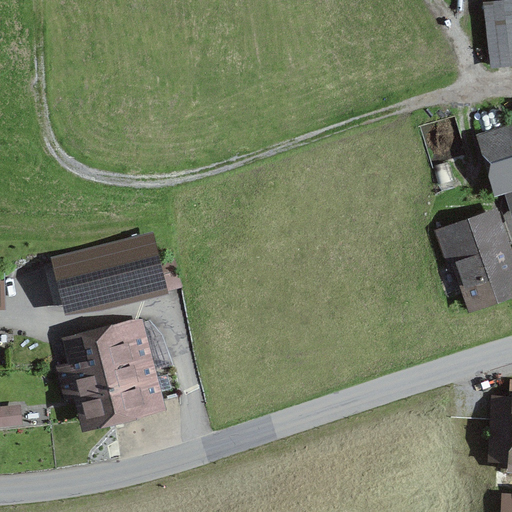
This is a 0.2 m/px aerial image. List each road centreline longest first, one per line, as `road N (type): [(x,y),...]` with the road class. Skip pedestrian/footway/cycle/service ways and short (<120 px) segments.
road 1 (track): [(38,0),(40,113),(52,147),(94,182),(139,187),(192,179),(511,85)]
road 2 (tertiary): [(0,491),(178,458),(511,348)]
